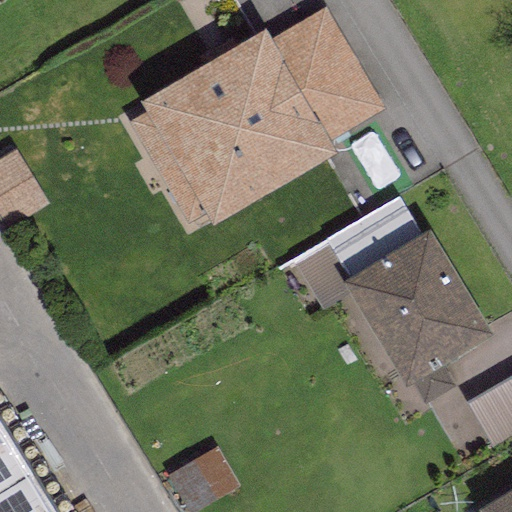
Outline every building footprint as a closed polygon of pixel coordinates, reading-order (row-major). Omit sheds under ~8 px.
[(264,16),(140,88),(149,103),(127,115),(188,219),(209,207),(212,212),(336,140),(331,132),(384,101),(324,0),(323,0),(272,30),(264,16)] [(397,192),(292,255),(322,304),(352,285),(405,372),(408,371),(424,398),(454,380),(438,355),(492,322),(429,220),(418,226),(397,192)] [(511,368),(465,395),(491,442),(511,430),(511,368)] [(72,511),(0,393),(0,511),(72,511)] [(214,444),(168,470),(192,511),(238,485),(214,444)] [(511,511),(511,478),(479,497),(488,511),(511,511)]
